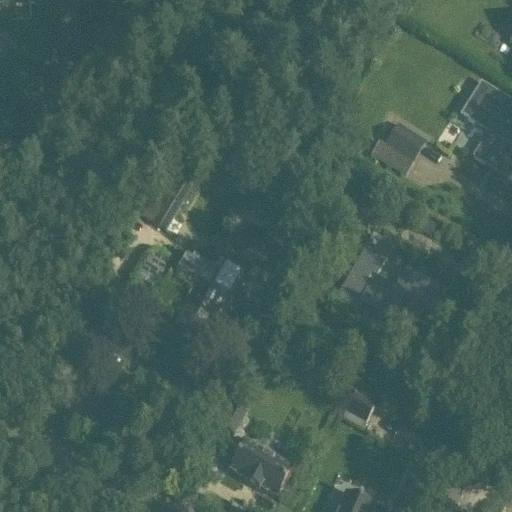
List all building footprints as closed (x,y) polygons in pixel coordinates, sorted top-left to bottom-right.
[(511,174),(511,104),(481,85),(461,118),(499,142),(486,163),(510,178),(511,174)] [(197,97),(187,114),(199,121),(209,105),(197,97)] [(399,157),(412,136),(400,128),(386,149),(399,157)] [(412,165),(426,144),(412,136),(399,157),(412,165)] [(166,234),(181,206),(187,205),(194,191),(192,187),(196,179),(180,170),(160,205),(164,208),(153,227),(166,234)] [(353,250),(364,231),(339,217),(329,236),(353,250)] [(394,292),(375,281),(394,249),(373,237),(336,302),(356,314),(363,302),(413,331),(424,312),(437,319),(450,296),(406,270),(394,292)] [(228,263),(216,256),(209,268),(188,256),(176,278),(197,290),(199,287),(228,304),(243,278),(247,278),(251,271),(249,267),(235,259),(230,259),(228,263)] [(157,282),(169,289),(181,266),(170,259),(157,282)] [(216,324),(228,304),(199,287),(197,290),(176,327),(202,341),(213,322),(216,324)] [(124,299),(116,313),(124,317),(132,304),(124,299)] [(114,349),(107,352),(107,360),(113,364),(120,360),(120,353),(114,349)] [(280,371),(286,360),(267,350),(261,361),(280,371)] [(366,426),(376,409),(354,397),(345,414),(366,426)] [(233,438),(247,414),(233,406),(220,430),(233,438)] [(105,433),(99,430),(94,432),(90,438),(99,442),(105,433)] [(277,501),(293,472),(245,445),(229,474),(246,483),(244,485),(259,494),(261,491),(277,501)] [(374,511),(375,509),(346,496),(338,511),(374,511)]
